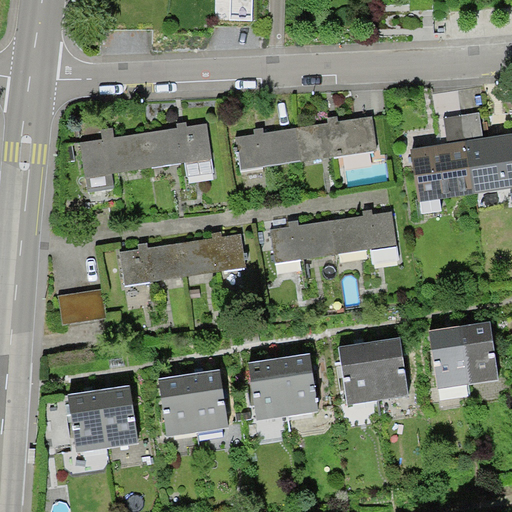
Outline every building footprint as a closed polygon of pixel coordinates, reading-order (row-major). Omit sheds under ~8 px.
[(290,99),(278,101),(281,128),(294,126),(290,99)] [(448,144),(412,149),(421,212),(441,209),(445,198),(507,190),(509,202),(511,201),(511,138),(488,142),(484,114),(444,119),(448,144)] [(257,135),(238,138),(243,173),(339,160),(343,189),(388,182),(379,118),(341,124),(340,118),(329,120),(329,126),(266,134),(265,129),(257,130),(257,135)] [(103,140),(81,143),(90,200),(122,195),(119,178),(186,167),(188,181),(219,176),(211,126),(191,130),(190,125),(182,127),(182,130),(119,140),(117,127),(101,130),(103,140)] [(291,227),(271,230),(277,266),(376,251),(379,269),(401,266),(393,215),(375,218),(375,213),(366,214),(367,218),(303,228),(302,220),(290,221),(291,227)] [(141,251),(122,255),(127,285),(245,266),(240,237),(223,240),(222,234),(214,235),(214,239),(151,250),(150,244),(141,246),(141,251)] [(107,289),(62,296),(67,327),(112,320),(107,289)] [(495,323),(431,332),(438,386),(502,378),(495,323)] [(402,340),(342,349),(351,408),(411,399),(402,340)] [(314,354),(248,364),(257,421),(323,411),(314,354)] [(224,371),(162,382),(171,437),(234,426),(224,371)] [(136,388),(71,397),(79,456),(144,447),(136,388)]
